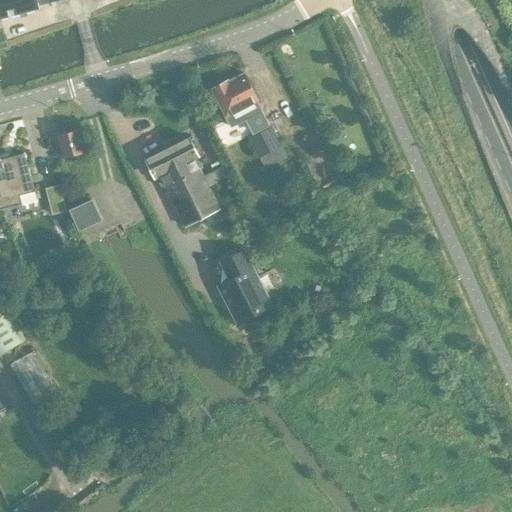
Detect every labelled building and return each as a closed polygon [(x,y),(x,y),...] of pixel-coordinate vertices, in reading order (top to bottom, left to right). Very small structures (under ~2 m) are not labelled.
[(0,0),(0,18),(39,9),(38,5),(48,2),(53,0),(0,0)] [(212,89),(226,116),(231,126),(241,122),(262,111),(256,100),(257,99),(244,73),(229,80),(228,80),(212,89)] [(265,112),(242,124),(258,156),(281,144),(265,112)] [(65,158),(85,152),(79,129),(58,135),(65,158)] [(188,184),(225,165),(224,165),(203,176),(194,159),(199,156),(189,137),(164,150),(173,167),(175,166),(181,176),(184,175),(188,184)] [(173,167),(164,150),(145,159),(155,178),(156,178),(161,187),(165,185),(185,226),(220,209),(208,187),(230,176),(225,165),(188,184),(184,175),(181,176),(175,166),(173,167)] [(25,153),(0,159),(0,208),(40,198),(39,190),(35,190),(34,187),(33,187),(25,153)] [(54,212),(69,208),(62,181),(47,185),(54,212)] [(79,229),(100,219),(92,200),(71,210),(79,229)] [(230,279),(219,285),(237,322),(271,305),(243,250),(221,261),(230,279)] [(0,306),(0,354),(26,339),(5,304),(2,306),(0,306)] [(14,359),(33,402),(56,391),(37,349),(14,359)]
